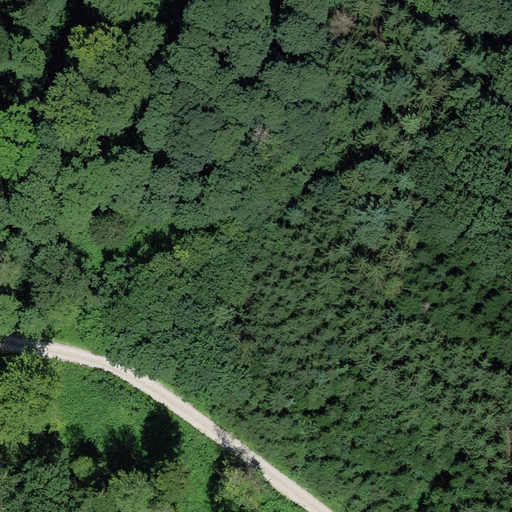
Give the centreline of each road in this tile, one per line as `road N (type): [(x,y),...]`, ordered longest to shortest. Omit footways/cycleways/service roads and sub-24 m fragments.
road 1 (track): [(0,337),(94,359),(149,385),(324,511)]
road 2 (track): [(511,79),(356,0)]
